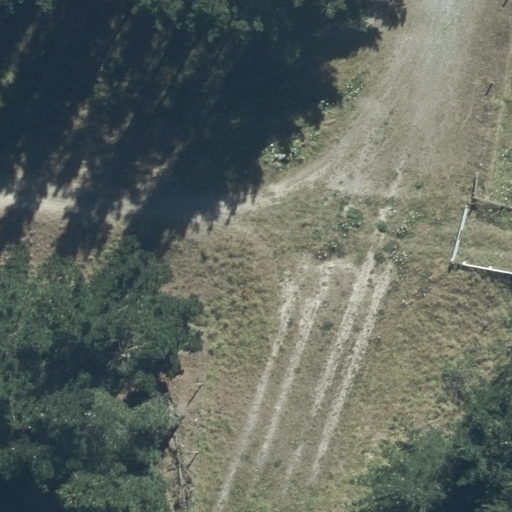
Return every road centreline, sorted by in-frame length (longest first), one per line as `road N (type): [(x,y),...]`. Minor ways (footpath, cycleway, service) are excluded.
road 1 (track): [(0,175),(370,213),(511,236)]
road 2 (track): [(370,213),(428,0)]
